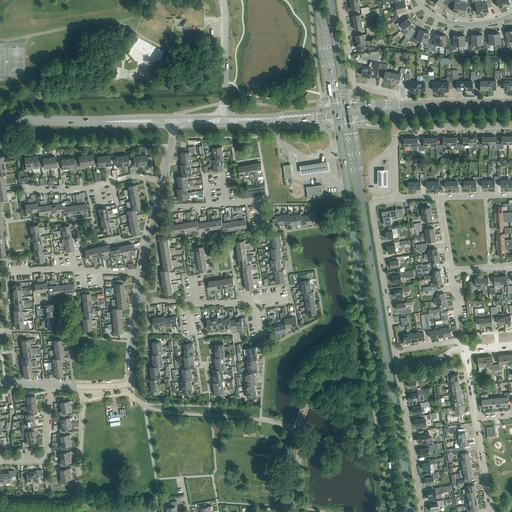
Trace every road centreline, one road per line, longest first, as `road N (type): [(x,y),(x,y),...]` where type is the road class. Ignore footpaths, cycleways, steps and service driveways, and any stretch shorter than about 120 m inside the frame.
road 1 (primary): [(339,136),(401,511)]
road 2 (primary): [(412,511),(353,153)]
road 3 (residential): [(421,511),(371,207),(395,197)]
road 4 (tertiary): [(175,120),(0,122)]
road 5 (residential): [(136,298),(128,382),(49,384)]
road 6 (residential): [(394,107),(393,95),(352,86),(339,0)]
road 7 (residential): [(25,188),(82,188),(136,176),(160,181)]
road 8 (residential): [(139,274),(10,271)]
